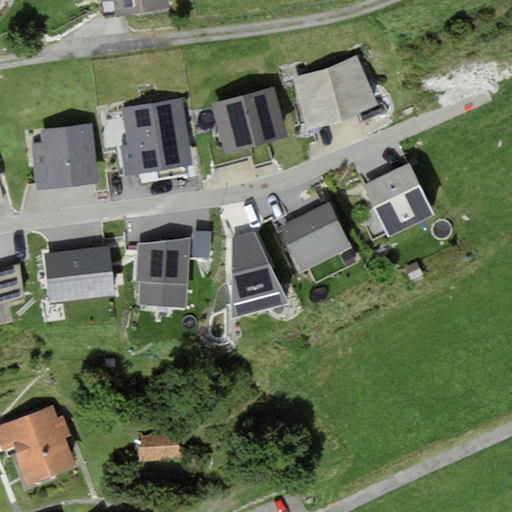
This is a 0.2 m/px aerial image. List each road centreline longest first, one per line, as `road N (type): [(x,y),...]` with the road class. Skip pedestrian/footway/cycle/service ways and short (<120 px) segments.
road 1 (residential): [(0,227),(256,192),(490,94)]
road 2 (track): [(0,64),(358,12),(387,0)]
road 3 (track): [(511,425),(337,511)]
